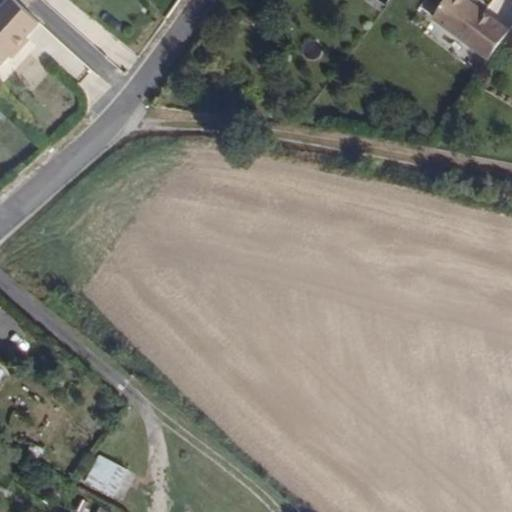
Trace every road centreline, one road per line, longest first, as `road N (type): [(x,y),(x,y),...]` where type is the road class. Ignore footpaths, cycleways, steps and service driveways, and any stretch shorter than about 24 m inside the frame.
road 1 (track): [(118,115),(511,179)]
road 2 (residential): [(0,222),(118,115),(201,0)]
